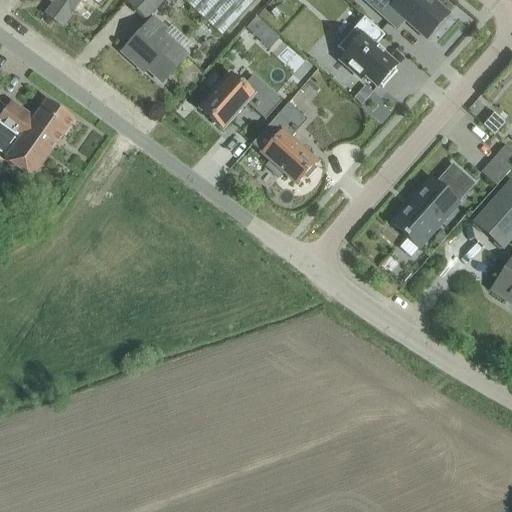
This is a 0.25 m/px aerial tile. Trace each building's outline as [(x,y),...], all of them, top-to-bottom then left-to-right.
[(102,0),(57,0),(46,16),(62,28),(82,0),(91,0),(98,5),(102,0)] [(130,0),(127,3),(146,21),(165,0),(167,0),(173,5),(177,0),(130,0)] [(187,0),(185,2),(222,37),(255,2),(253,0),(187,0)] [(404,21),(426,40),(448,15),(430,0),(397,0),(397,1),(395,0),(361,0),(396,31),(404,21)] [(263,24),(256,18),(246,29),(252,35),(263,24)] [(384,36),(364,18),(337,48),(345,55),(340,62),(361,81),(364,77),(377,89),(379,86),(382,89),(397,73),(394,70),(396,68),(383,56),(384,54),(383,53),(383,54),(378,49),(379,49),(378,48),(376,50),(374,48),(384,36)] [(150,23),(122,54),(136,66),(139,62),(162,84),(187,57),(166,38),(150,23)] [(231,79),(201,113),(223,133),(246,107),(265,124),(282,105),(253,79),(243,90),(231,79)] [(374,95),(366,88),(355,101),(363,108),(374,95)] [(31,180),(73,121),(47,102),(34,121),(11,104),(0,118),(0,127),(20,141),(5,163),(31,180)] [(273,121),(252,146),(270,162),(266,168),(279,179),(284,174),(296,186),(304,177),(307,180),(316,170),(313,167),(316,164),(290,141),(307,121),(288,105),(273,121)] [(457,204),(474,185),(462,175),(454,184),(445,175),(436,185),(432,181),(415,200),(412,197),(411,198),(414,201),(392,226),(403,236),(402,237),(406,241),(399,249),(410,259),(458,205),(457,204)] [(504,250),(511,240),(511,184),(510,182),(477,220),(474,223),(504,250)] [(511,260),(502,275),(492,292),(507,301),(510,297),(511,298),(511,260)]
